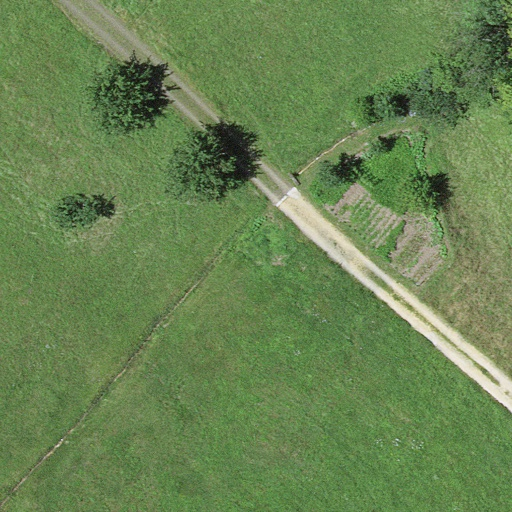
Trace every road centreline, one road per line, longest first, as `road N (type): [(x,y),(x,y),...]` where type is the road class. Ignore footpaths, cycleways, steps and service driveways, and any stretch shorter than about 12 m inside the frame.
road 1 (track): [(511,389),(286,201),(72,0)]
road 2 (track): [(241,157),(297,94),(330,35),(339,0)]
